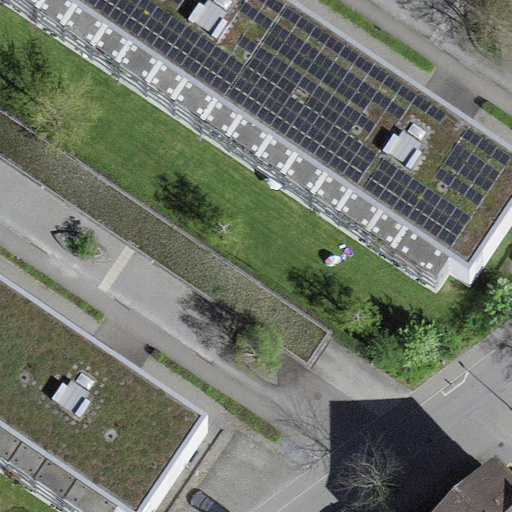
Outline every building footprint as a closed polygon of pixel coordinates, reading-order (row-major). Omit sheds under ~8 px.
[(16,0),(70,35),(93,0),(16,0)] [(267,0),(93,0),(70,35),(265,166),(342,51),(267,0)] [(449,0),(486,23),(501,0),(449,0)] [(511,164),(448,121),(342,51),(265,166),(455,294),(511,210),(511,164)] [(183,232),(0,106),(0,159),(158,268),(183,232)] [(0,315),(9,301),(0,294),(0,315)] [(108,367),(9,301),(0,315),(0,443),(101,511),(157,511),(209,435),(108,367)] [(511,511),(511,499),(491,478),(455,511),(511,511)]
